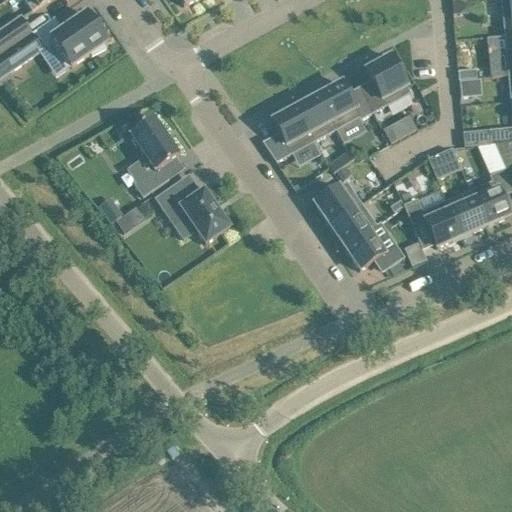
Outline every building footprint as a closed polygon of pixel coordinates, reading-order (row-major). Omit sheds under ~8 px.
[(21,0),(32,14),(52,0),(21,0)] [(178,0),(183,9),(200,0),(178,0)] [(497,25),(498,40),(511,38),(511,0),(500,0),(502,25),(497,25)] [(50,40),(71,70),(90,56),(91,59),(106,51),(103,47),(106,46),(86,16),(50,40)] [(20,19),(0,33),(0,57),(31,36),(20,19)] [(0,57),(0,61),(9,75),(42,53),(31,36),(0,57)] [(505,53),(507,79),(511,78),(511,38),(498,40),(500,53),(505,53)] [(371,84),(359,90),(373,116),(410,96),(390,60),(365,73),(371,84)] [(474,72),(458,74),(458,83),(472,82),(475,81),(474,72)] [(465,83),(458,84),(459,91),(460,100),(467,100),(465,83)] [(317,99),(336,134),(359,121),(361,126),(375,119),(373,116),(359,90),(347,97),(341,86),(317,99)] [(296,110),(315,145),(336,134),(317,99),(296,110)] [(511,132),(499,133),(501,148),(511,147),(511,104),(510,105),(511,130),(511,132)] [(290,158),(315,145),(296,110),(272,123),(290,158)] [(413,116),(387,131),(395,146),(421,131),(413,116)] [(133,187),(142,201),(169,183),(161,171),(179,158),(153,121),(128,138),(153,173),(133,187)] [(427,162),(437,183),(460,174),(451,152),(427,162)] [(354,162),(349,156),(338,163),(343,170),(354,162)] [(500,201),(511,195),(511,187),(505,172),(490,179),(492,184),(470,194),(485,230),(508,220),(500,201)] [(346,185),(314,207),(329,229),(361,207),(346,185)] [(164,215),(177,207),(186,220),(174,229),(183,242),(196,234),(205,248),(229,231),(203,193),(186,205),(175,189),(155,202),(164,215)] [(470,194),(446,204),(461,240),(485,230),(470,194)] [(401,198),(405,208),(411,205),(407,196),(401,198)] [(109,202),(99,209),(112,227),(115,225),(122,220),(109,202)] [(461,240),(446,204),(421,215),(419,210),(406,216),(415,237),(428,232),(436,251),(461,240)] [(361,207),(329,229),(344,251),(376,229),(376,228),(361,207)] [(122,220),(115,225),(124,238),(132,232),(123,219),(122,220)] [(376,229),(344,251),(360,276),(376,262),(384,274),(404,261),(396,249),(380,226),(376,228),(376,229)]
